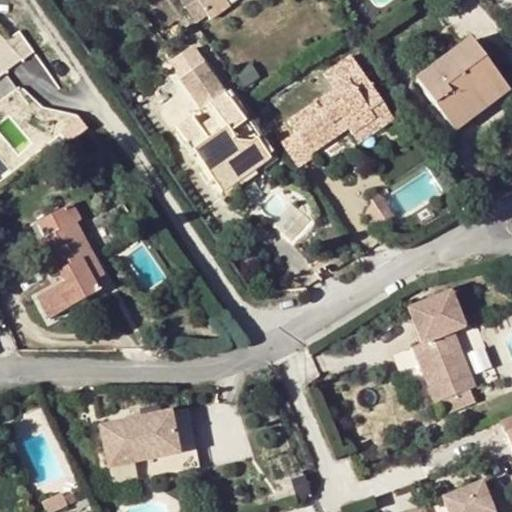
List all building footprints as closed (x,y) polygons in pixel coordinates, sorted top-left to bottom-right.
[(222,2),(224,0),(194,0),(210,22),(227,9),(222,2)] [(416,82),(448,122),(500,83),(469,43),(416,82)] [(314,103),(288,120),(311,155),(338,138),(330,126),(340,118),(349,130),(353,136),(374,121),(369,113),(381,106),(375,97),(367,84),(351,59),(325,76),(334,90),(326,96),(330,104),(320,110),(314,103)] [(378,76),(367,84),(375,97),(387,90),(378,76)] [(203,112),(210,107),(224,96),(211,78),(190,94),(203,112)] [(500,83),(448,122),(456,132),(507,93),(500,83)] [(177,129),(215,183),(249,159),(255,169),(268,159),(224,96),(210,107),(222,123),(215,128),(204,136),(199,129),(192,119),(177,129)] [(392,122),(381,106),(369,113),(374,121),(353,136),(359,145),(392,122)] [(340,118),(330,126),(338,138),(349,130),(340,118)] [(210,121),(199,129),(204,136),(215,128),(210,121)] [(249,159),(215,183),(221,192),(255,169),(249,159)] [(363,217),(360,219),(369,232),(383,222),(367,197),(363,217)] [(95,292),(89,282),(79,262),(90,256),(73,225),(78,222),(70,207),(37,224),(45,240),(34,247),(51,277),(59,274),(75,303),(95,292)] [(125,217),(117,223),(124,233),(132,227),(125,217)] [(101,276),(90,256),(79,262),(89,282),(101,276)] [(461,335),(446,301),(405,318),(413,337),(420,333),(427,350),(410,358),(433,412),(473,393),(450,340),(461,335)] [(473,393),(433,412),(437,424),(478,405),(473,393)] [(180,438),(199,435),(212,432),(208,406),(175,414),(180,438)] [(180,438),(175,414),(106,426),(113,467),(184,455),(187,471),(205,468),(199,435),(180,438)] [(511,419),(498,426),(503,440),(511,436),(511,419)] [(425,511),(423,511),(493,511),(483,488),(446,504),(449,511),(425,511)] [(42,504),(46,511),(52,511),(65,506),(60,493),(42,504)] [(446,511),(441,499),(427,504),(430,511),(446,511)]
